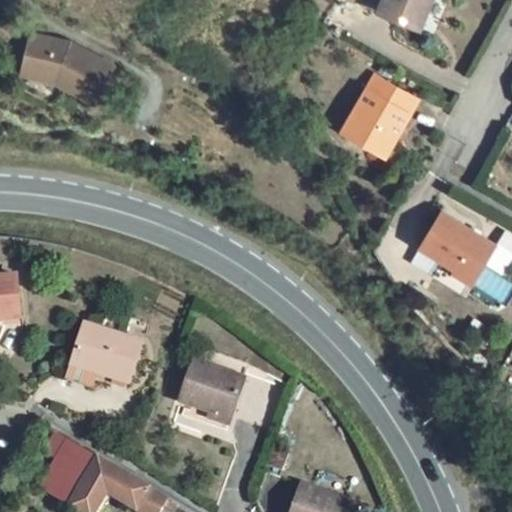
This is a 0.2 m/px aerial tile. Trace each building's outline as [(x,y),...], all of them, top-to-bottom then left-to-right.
[(383,0),(378,13),(416,29),(427,0),(383,0)] [(433,0),(427,0),(416,29),(421,31),(433,0)] [(59,37),(33,31),(26,62),(52,67),(50,77),(58,79),(97,99),(116,62),(73,40),(70,45),(58,43),(59,37)] [(73,40),(59,37),(58,43),(70,45),(73,40)] [(52,67),(26,62),(24,72),(50,77),(52,67)] [(375,76),(343,133),(385,156),(418,101),(375,76)] [(497,246),(441,213),(420,247),(443,262),(476,282),(497,246)] [(476,282),(443,262),(434,277),(466,296),(476,282)] [(17,276),(0,277),(0,320),(21,319),(17,276)] [(143,344),(84,325),(71,365),(95,373),(129,384),(143,344)] [(244,379),(194,361),(179,402),(211,413),(209,419),(229,425),(244,379)] [(95,373),(71,365),(66,381),(91,388),(95,373)] [(58,460),(40,489),(70,508),(76,511),(97,511),(99,508),(108,494),(112,497),(122,503),(130,507),(137,511),(162,511),(164,509),(168,511),(175,511),(177,509),(167,504),(168,502),(95,457),(65,440),(55,433),(45,453),(58,460)] [(356,511),(359,505),(301,485),(291,511),(356,511)] [(99,508),(104,511),(112,497),(108,494),(99,508)] [(122,503),(118,509),(123,511),(126,511),(130,507),(122,503)]
